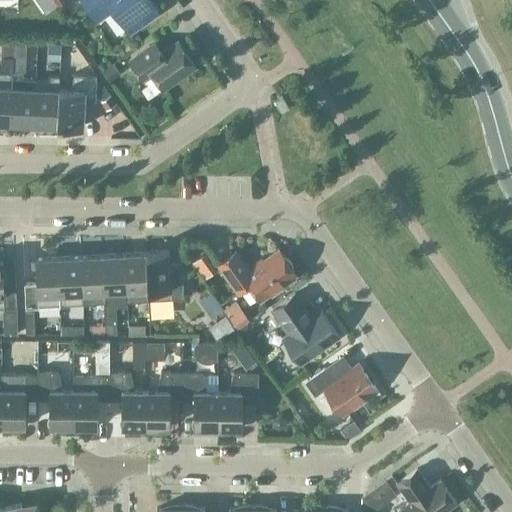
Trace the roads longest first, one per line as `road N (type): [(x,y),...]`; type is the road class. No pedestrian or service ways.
road 1 (residential): [(0,163),(139,164),(255,82),(198,0)]
road 2 (residential): [(438,406),(350,467),(101,470)]
road 3 (residential): [(0,207),(296,212)]
road 4 (residential): [(438,406),(296,212)]
road 5 (tertiary): [(511,178),(479,77),(428,0)]
road 6 (residential): [(511,511),(438,406)]
